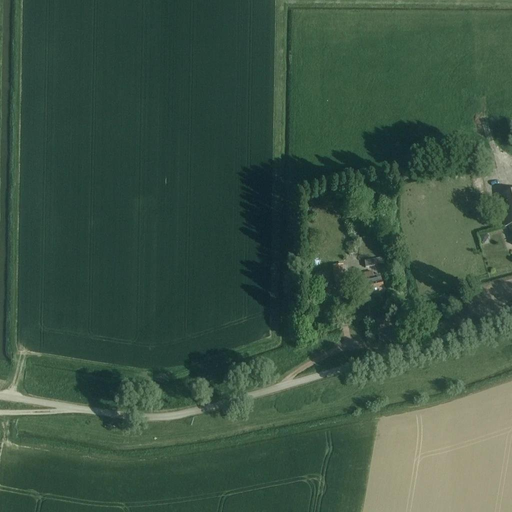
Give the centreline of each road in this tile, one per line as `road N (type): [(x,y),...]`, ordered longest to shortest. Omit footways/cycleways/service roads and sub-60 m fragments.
road 1 (unclassified): [(77,407),(174,416),(511,316)]
road 2 (track): [(280,386),(348,344),(398,351)]
